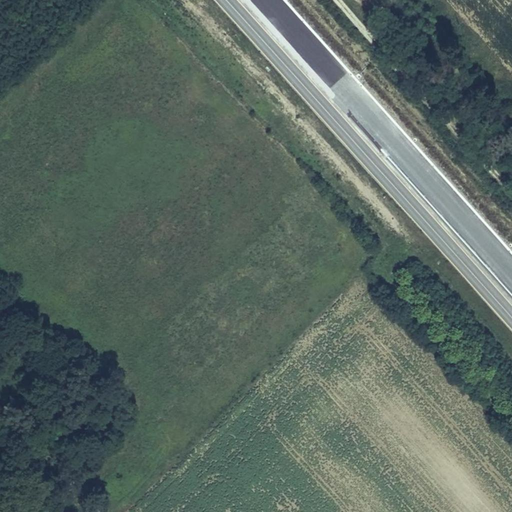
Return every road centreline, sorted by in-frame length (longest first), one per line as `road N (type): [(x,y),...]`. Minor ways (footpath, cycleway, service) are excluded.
road 1 (motorway): [(229,0),(511,313)]
road 2 (motorway): [(511,276),(263,0)]
road 3 (track): [(336,0),(511,191)]
